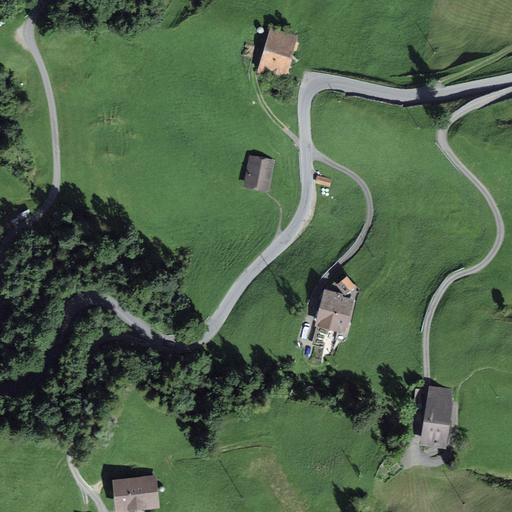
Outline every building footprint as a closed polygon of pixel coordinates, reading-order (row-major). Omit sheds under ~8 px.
[(274,31),(262,71),(288,79),(292,67),(286,65),(291,48),(296,49),(297,43),(292,42),(294,37),(274,31)] [(252,158),(247,184),(267,188),(272,161),(252,158)] [(319,176),(317,182),(329,186),(331,179),(319,176)] [(339,286),(345,293),(353,286),(347,279),(339,286)] [(325,309),(321,324),(332,327),(332,325),(339,327),(338,333),(344,334),(347,325),(344,324),(351,300),(339,297),(340,295),(329,292),(329,294),(326,294),(324,298),(322,297),(319,308),(325,309)] [(320,327),(315,345),(331,350),(336,331),(320,327)] [(451,423),(447,422),(452,392),(436,389),(434,402),(432,401),(425,442),(443,445),(445,436),(449,437),(451,423)] [(152,477),(118,481),(120,509),(155,506),(152,477)]
